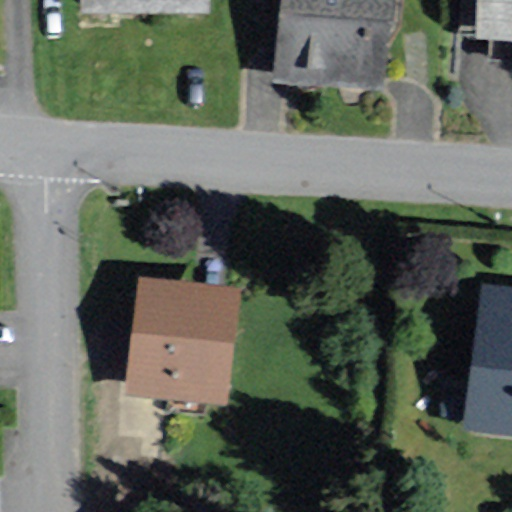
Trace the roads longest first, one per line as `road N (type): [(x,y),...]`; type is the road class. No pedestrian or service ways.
road 1 (residential): [(37,145),(511,174)]
road 2 (residential): [(37,145),(48,511)]
